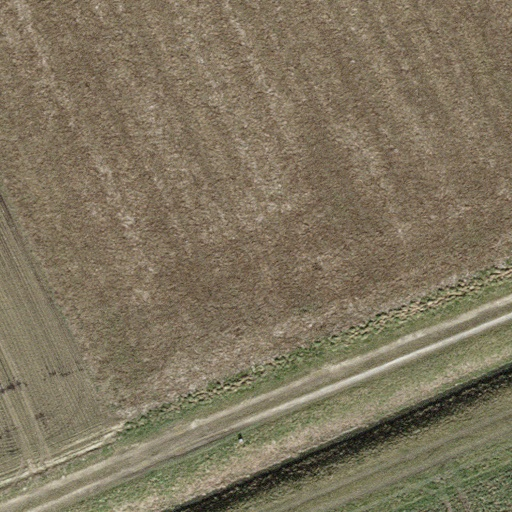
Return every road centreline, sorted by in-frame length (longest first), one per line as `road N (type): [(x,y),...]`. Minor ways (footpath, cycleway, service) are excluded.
road 1 (track): [(0,499),(511,294)]
road 2 (track): [(511,412),(281,511)]
